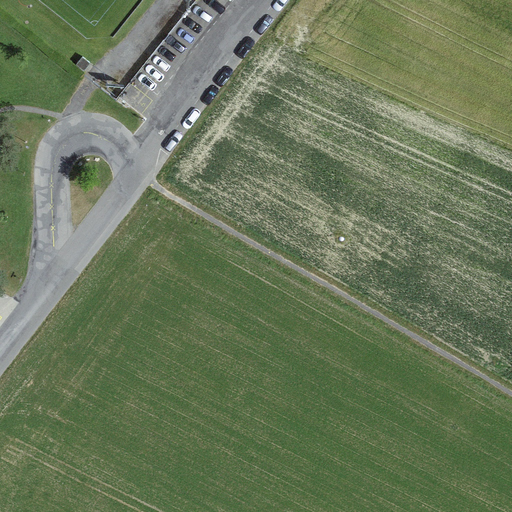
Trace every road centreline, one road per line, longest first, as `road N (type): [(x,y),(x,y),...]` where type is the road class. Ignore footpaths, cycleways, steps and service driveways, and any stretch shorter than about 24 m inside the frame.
road 1 (track): [(133,172),(511,392)]
road 2 (residential): [(0,340),(269,0)]
